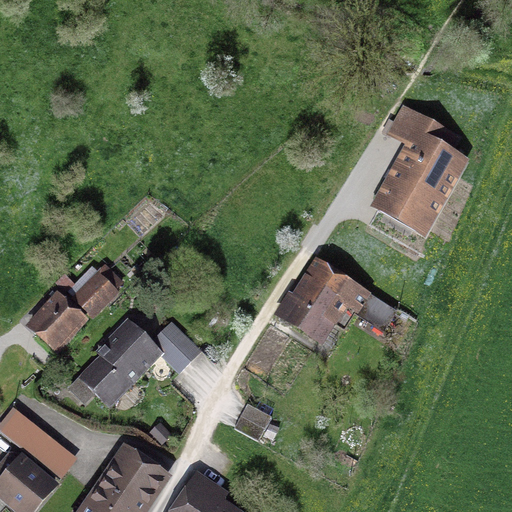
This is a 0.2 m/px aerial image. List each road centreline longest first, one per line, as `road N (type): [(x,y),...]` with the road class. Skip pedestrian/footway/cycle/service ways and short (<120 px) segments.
road 1 (residential): [(155,511),(188,444),(380,133)]
road 2 (track): [(466,0),(380,133)]
